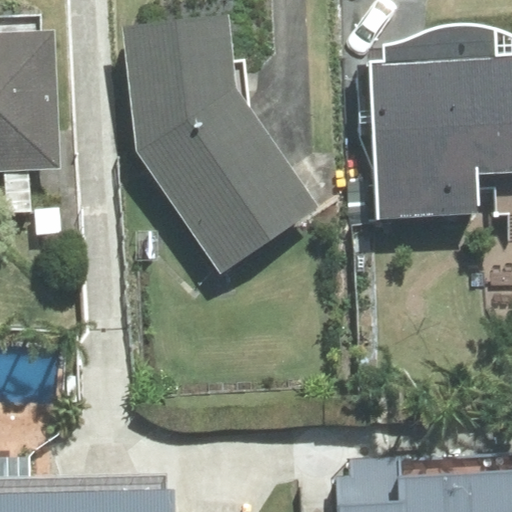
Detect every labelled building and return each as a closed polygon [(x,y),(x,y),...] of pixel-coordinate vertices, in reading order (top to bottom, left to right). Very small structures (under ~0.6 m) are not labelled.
[(106,30),(121,156),(207,275),(299,209),(215,92),(206,18),(106,30)] [(0,172),(41,171),(35,35),(0,36),(0,172)] [(511,59),(349,68),(358,223),(455,218),(453,177),(511,173),(511,59)] [(507,511),(507,483),(392,483),(392,462),(342,463),(342,484),(332,484),(332,511),(507,511)] [(154,511),(154,492),(0,494),(0,511),(154,511)]
